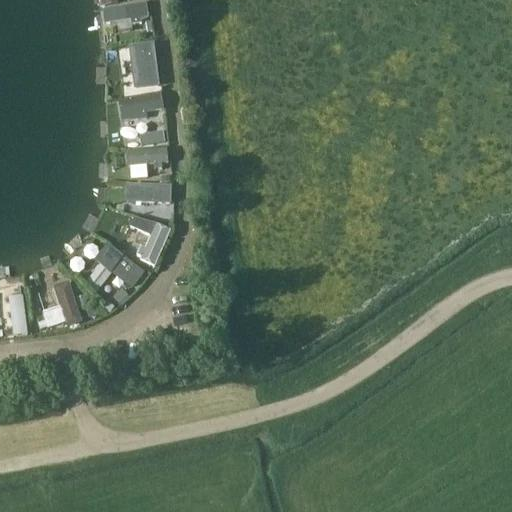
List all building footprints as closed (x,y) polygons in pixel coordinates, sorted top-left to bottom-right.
[(104,25),(140,20),(147,19),(145,7),(103,13),(104,25)] [(148,89),(147,50),(133,51),(135,90),(148,89)] [(147,122),(146,116),(163,113),(160,97),(117,105),(120,119),(135,116),(136,123),(147,122)] [(166,168),(165,152),(126,155),(127,171),(154,169),(154,173),(162,172),(162,168),(166,168)] [(162,210),(162,205),(170,205),(171,190),(128,189),(128,204),(152,205),(152,210),(162,210)] [(133,221),(129,230),(150,239),(144,251),(140,249),(136,258),(140,260),(139,263),(154,269),(169,234),(155,227),(133,221)] [(107,248),(95,263),(131,292),(143,276),(107,248)] [(54,291),(60,310),(42,316),(44,323),(46,330),(46,331),(65,325),(66,329),(80,324),(68,286),(54,291)] [(17,297),(1,297),(0,320),(0,335),(16,336),(17,297)]
